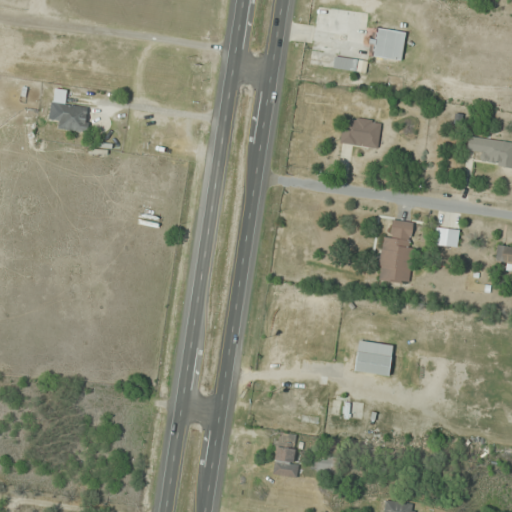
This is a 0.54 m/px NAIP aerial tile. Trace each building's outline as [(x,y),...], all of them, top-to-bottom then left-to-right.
[(372,57),(401,61),(406,32),(377,28),(372,57)] [(87,129),(87,105),(53,105),(53,129),(87,129)] [(378,148),(381,121),(343,117),(340,144),(378,148)] [(477,152),(475,162),(511,167),(511,142),(468,136),(466,150),(477,152)] [(414,222),(391,220),(390,237),(382,237),(378,280),(410,283),(414,222)] [(457,248),(459,229),(436,226),(433,245),(457,248)] [(511,268),(511,246),(496,244),(493,266),(511,268)] [(355,372),(389,376),(392,346),(358,342),(355,372)] [(300,436),(278,433),(272,474),(294,477),(300,436)] [(312,471),(335,474),(337,460),(314,456),(312,471)] [(413,511),(414,503),(375,500),(373,511),(413,511)]
